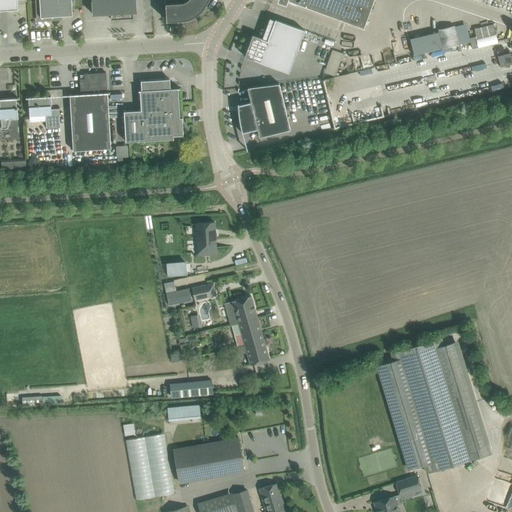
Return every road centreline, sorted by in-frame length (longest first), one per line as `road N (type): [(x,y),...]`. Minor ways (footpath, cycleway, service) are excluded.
road 1 (tertiary): [(329,511),(291,334),(214,138),(213,43)]
road 2 (unclassified): [(213,43),(0,55)]
road 3 (unknown): [(381,0),(366,39),(238,1)]
